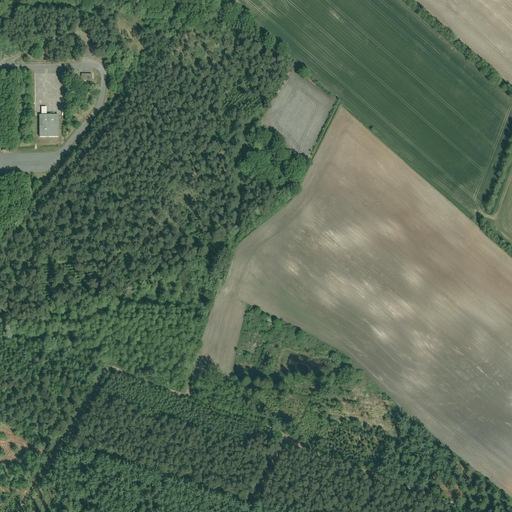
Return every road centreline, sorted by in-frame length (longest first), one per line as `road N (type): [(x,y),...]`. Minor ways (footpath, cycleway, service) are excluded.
road 1 (track): [(254,511),(290,438),(109,368),(19,511)]
road 2 (track): [(290,438),(475,511)]
